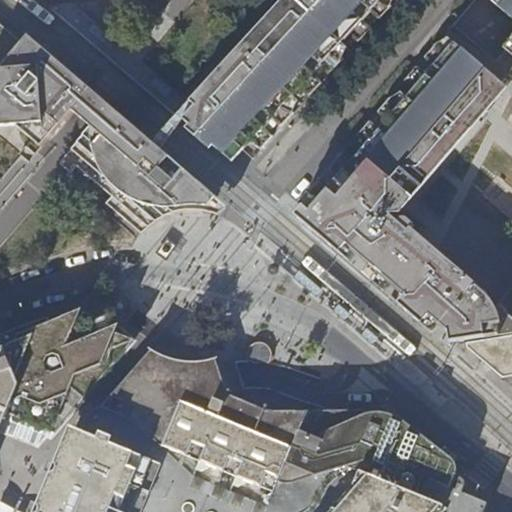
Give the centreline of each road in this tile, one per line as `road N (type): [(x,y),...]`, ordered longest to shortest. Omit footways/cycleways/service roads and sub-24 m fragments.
road 1 (residential): [(392,376),(301,314),(194,277),(102,270),(0,302)]
road 2 (residential): [(392,376),(511,477)]
